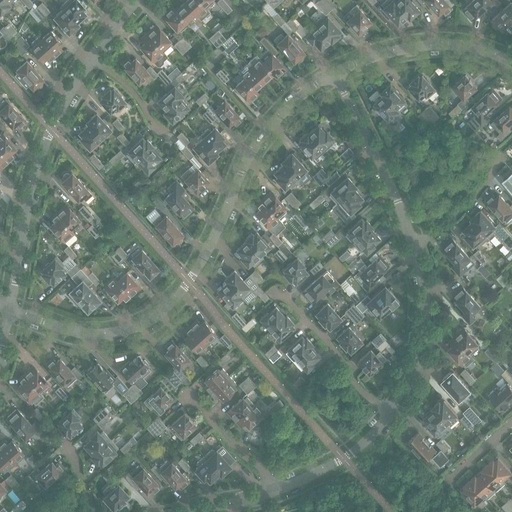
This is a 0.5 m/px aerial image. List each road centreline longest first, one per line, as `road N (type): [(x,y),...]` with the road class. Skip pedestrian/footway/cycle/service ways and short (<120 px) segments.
road 1 (residential): [(334,72),(298,96),(261,138),(188,282),(149,321),(91,334),(10,308)]
road 2 (residential): [(10,308),(26,207),(50,129),(91,60)]
road 3 (residential): [(415,245),(334,72)]
road 4 (residential): [(511,65),(453,45),(422,46),(334,72)]
road 5 (residential): [(389,416),(424,333),(415,245)]
road 6 (residential): [(389,416),(280,294)]
road 7 (residential): [(275,492),(342,459),(389,416)]
road 8 (residential): [(275,492),(187,392)]
